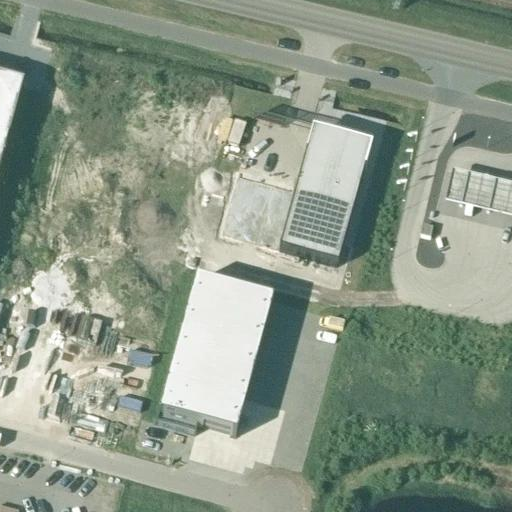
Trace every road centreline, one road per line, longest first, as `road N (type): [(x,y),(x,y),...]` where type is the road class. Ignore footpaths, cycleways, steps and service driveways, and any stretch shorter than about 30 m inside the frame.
road 1 (secondary): [(511,66),(229,0)]
road 2 (unclassified): [(0,435),(272,509)]
road 3 (unknown): [(251,240),(318,20)]
